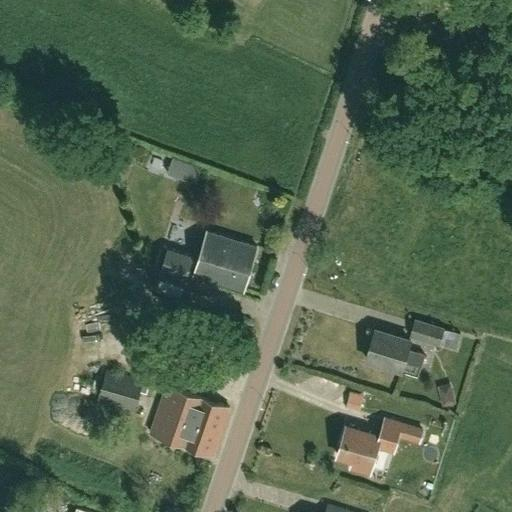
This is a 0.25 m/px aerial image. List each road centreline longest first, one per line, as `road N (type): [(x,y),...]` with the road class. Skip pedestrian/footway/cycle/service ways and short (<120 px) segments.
road 1 (tertiary): [(211,511),(380,0)]
road 2 (unclassified): [(511,98),(425,18),(388,0)]
